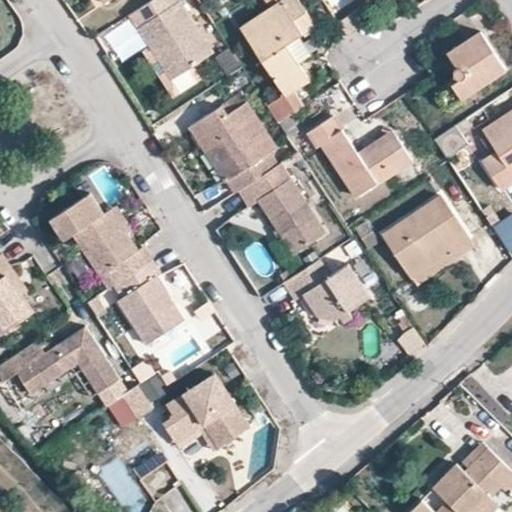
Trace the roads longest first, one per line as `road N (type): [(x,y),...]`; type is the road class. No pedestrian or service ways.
road 1 (residential): [(334,456),(124,130)]
road 2 (residential): [(511,296),(438,374),(334,456)]
road 3 (residential): [(7,205),(124,130)]
